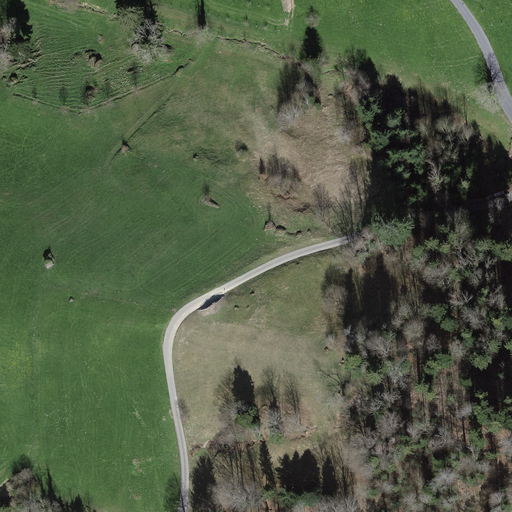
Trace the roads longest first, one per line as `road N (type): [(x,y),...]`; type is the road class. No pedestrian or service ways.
road 1 (unclassified): [(185,511),(186,461),(169,361),(170,330),(185,312),(286,256),(511,193)]
road 2 (track): [(169,346),(327,367),(468,428),(511,437)]
road 3 (track): [(358,511),(296,362)]
road 4 (unclassified): [(511,113),(455,0)]
